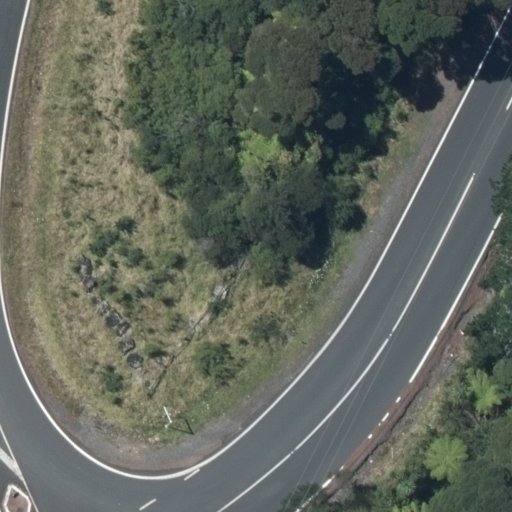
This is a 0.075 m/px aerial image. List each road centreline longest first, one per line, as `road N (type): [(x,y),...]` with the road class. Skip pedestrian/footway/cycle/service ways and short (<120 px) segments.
road 1 (secondary): [(218,511),(302,444),(369,369),(419,292),(511,103)]
road 2 (unclassified): [(0,411),(83,511)]
